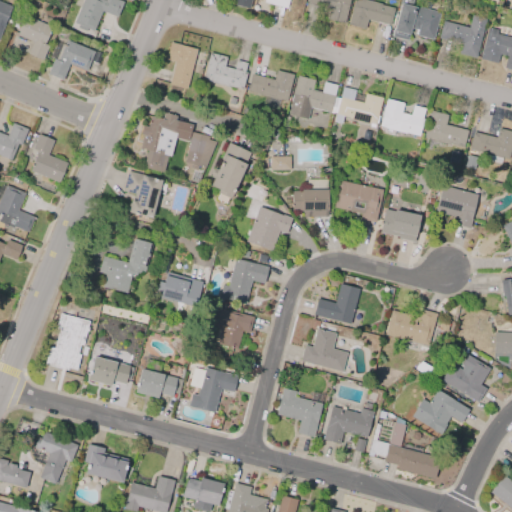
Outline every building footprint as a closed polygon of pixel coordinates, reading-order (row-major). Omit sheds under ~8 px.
[(122,4),(110,0),(83,0),(74,27),(93,34),(101,12),(117,18),(122,4)] [(250,0),(248,9),(231,4),(232,0),(250,0)] [(288,0),(286,8),(262,2),(262,0),(288,0)] [(348,0),(342,23),(325,18),(328,9),(305,3),(305,0),(348,0)] [(347,24),(353,0),(366,0),(380,4),(380,5),(393,8),(389,25),(366,19),(363,28),(347,24)] [(391,30),(399,0),(411,0),(410,5),(439,13),(432,39),(416,35),(417,29),(410,27),(406,40),(390,36),(392,30),(391,30)] [(0,3),(0,25),(3,27),(11,8),(0,3)] [(442,21),(468,28),(471,15),(485,19),(475,58),(457,54),(460,44),(438,38),(442,21)] [(41,62),(54,30),(24,17),(16,36),(32,43),(27,56),(41,62)] [(479,59),(488,28),(497,30),(496,34),(511,38),(511,70),(503,68),(506,56),(499,54),(496,63),(479,59)] [(48,76),(63,81),(68,65),(86,72),(94,52),(61,39),(48,76)] [(168,42),(195,49),(193,55),(195,56),(189,76),(188,76),(185,89),(168,84),(174,62),(164,59),(168,42)] [(209,53),(225,57),(223,67),(233,69),(235,60),(246,63),(244,72),(245,73),(241,89),(208,82),(208,80),(203,79),(209,53)] [(250,74),(273,80),(275,70),(292,75),(285,101),(279,99),(278,101),(258,95),(259,94),(245,91),(250,74)] [(296,76),(313,80),(311,90),(320,92),(323,82),(336,85),(333,96),(334,96),(330,113),(309,108),(306,120),(286,115),(296,76)] [(341,87),(354,90),(353,94),(363,97),(364,93),(381,97),(373,128),(367,127),(368,124),(341,118),(340,123),(332,121),(341,87)] [(399,113),(410,116),(413,105),(424,108),(421,118),(423,119),(418,136),(405,132),(405,134),(384,129),(384,128),(379,126),(383,110),(382,110),(385,99),(402,104),(399,113)] [(444,124),(466,130),(462,148),(423,138),(430,111),(446,115),(444,124)] [(147,150),(143,168),(163,173),(171,139),(176,139),(180,121),(148,113),(139,148),(147,150)] [(0,156),(15,162),(26,129),(12,124),(7,136),(0,133),(0,156)] [(511,132),(511,140),(507,160),(501,158),(499,164),(484,160),(485,155),(468,151),(472,132),(495,138),(497,129),(511,132)] [(215,139),(192,133),(183,165),(205,172),(215,139)] [(59,183),(66,163),(48,157),(53,142),(39,136),(26,171),(59,183)] [(249,153),(227,144),(209,188),(231,197),(249,153)] [(289,157),(270,157),(270,170),(289,170),(289,157)] [(162,182),(128,173),(122,193),(131,195),(127,213),(152,220),(162,182)] [(381,190),(339,183),(334,213),(376,221),(381,190)] [(24,195),(5,187),(0,198),(0,223),(28,235),(34,219),(18,212),(24,195)] [(441,187),(434,214),(454,219),(453,225),(469,229),(477,196),(441,187)] [(291,189),(291,216),(326,216),(326,189),(291,189)] [(257,208),(246,243),(271,251),(278,232),(285,234),(290,219),(257,208)] [(413,243),(419,217),(385,209),(379,235),(413,243)] [(511,220),(502,225),(511,249),(511,220)] [(150,244),(135,240),(130,264),(102,257),(98,273),(105,275),(102,288),(129,294),(134,275),(142,277),(150,244)] [(0,258),(1,256),(15,261),(20,249),(0,241),(0,258)] [(251,281),(263,284),(267,268),(234,259),(227,287),(223,286),(219,299),(245,305),(251,281)] [(159,299),(194,309),(202,283),(166,273),(159,299)] [(506,316),(511,315),(511,279),(503,280),(506,316)] [(350,327),(359,290),(339,285),(334,304),(317,300),(312,317),(350,327)] [(253,318),(213,307),(207,329),(217,332),(214,344),(237,350),(242,333),(248,334),(253,318)] [(426,349),(437,315),(421,310),(418,319),(392,311),(384,336),(426,349)] [(89,321),(58,314),(45,367),(76,374),(89,321)] [(300,363),(342,374),(347,354),(331,350),(335,335),(315,330),(311,347),(304,346),(300,363)] [(494,356),(511,356),(511,334),(494,334),(494,356)] [(475,404),(485,388),(481,386),(490,372),(466,356),(458,369),(452,364),(441,380),(475,404)] [(129,367),(93,358),(87,380),(123,390),(129,367)] [(236,378),(194,368),(189,390),(192,391),(188,407),(214,414),(220,390),(232,393),(236,378)] [(134,392),(170,402),(176,379),(140,370),(134,392)] [(277,417),(299,421),(296,435),(315,439),(321,404),(295,399),(296,392),(282,390),(277,417)] [(418,423),(440,435),(450,419),(461,425),(469,411),(435,392),(418,423)] [(366,439),(373,413),(360,410),(359,414),(331,407),(323,441),(340,446),(343,434),(366,439)] [(399,449),(404,426),(395,424),(390,445),(372,442),(369,454),(384,457),(382,467),(435,479),(439,457),(399,449)] [(387,442),(391,427),(378,424),(376,434),(373,433),(369,451),(381,453),(383,441),(387,442)] [(64,459),(54,484),(38,477),(47,453),(32,447),(36,436),(40,438),(42,431),(76,444),(70,461),(64,459)] [(121,482),(84,473),(87,462),(82,461),(86,444),(105,449),(104,453),(127,459),(121,482)] [(16,469),(28,472),(24,489),(0,482),(0,459),(5,461),(4,465),(6,465),(6,463),(15,466),(14,467),(16,468),(16,469)] [(129,482),(153,488),(156,476),(172,480),(163,511),(159,511),(136,506),(134,511),(122,509),(129,482)] [(511,511),(488,493),(502,476),(511,483),(511,511)] [(199,478),(222,484),(216,505),(211,504),(209,511),(204,511),(192,509),(194,501),(180,497),(185,478),(198,482),(199,478)] [(247,494),(265,499),(263,508),(266,509),(265,511),(225,511),(233,483),(249,487),(247,494)] [(293,511),(275,511),(280,495),(296,500),(293,511)] [(0,511),(0,502),(32,511),(0,511)]
